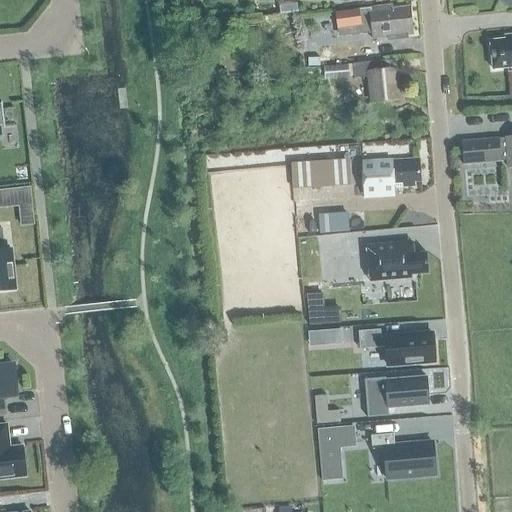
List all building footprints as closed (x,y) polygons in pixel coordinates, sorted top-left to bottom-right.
[(279,0),(282,15),(299,13),(297,0),(279,0)] [(414,37),(410,9),(395,11),(395,7),(370,10),(370,11),(336,15),(338,32),(360,29),(361,36),(373,34),(374,42),(400,39),(400,42),(409,41),(409,38),(414,37)] [(489,42),(492,70),(508,69),(509,72),(511,71),(511,36),(505,37),(505,40),(489,42)] [(399,100),(396,72),(385,73),(384,62),(353,65),(354,77),(370,76),(372,102),(399,100)] [(315,68),(316,77),(348,74),(347,65),(315,68)] [(497,140),(462,143),(463,166),(500,163),(500,162),(507,162),(507,169),(511,168),(511,138),(506,139),(506,140),(497,140)] [(363,164),(366,198),(393,196),(393,189),(413,187),(413,184),(420,184),(418,160),(363,164)] [(309,168),(310,189),(351,186),(349,165),(309,168)] [(21,226),(33,225),(29,189),(12,191),(14,207),(19,206),(21,226)] [(333,215),(334,234),(348,233),(347,214),(333,215)] [(366,247),(369,282),(411,279),(410,275),(428,274),(426,254),(413,255),(412,243),(366,247)] [(0,292),(15,291),(10,250),(0,250),(0,292)] [(320,348),(342,346),(341,331),(319,333),(320,348)] [(380,331),(358,332),(359,350),(385,348),(387,366),(434,362),(432,334),(380,338),(380,331)] [(0,415),(5,415),(3,396),(2,396),(16,394),(13,365),(0,366),(0,415)] [(385,378),(364,380),(367,418),(388,417),(388,409),(429,406),(427,378),(386,381),(385,378)] [(0,480),(25,477),(22,447),(9,448),(6,425),(0,426),(0,480)] [(394,446),(393,434),(370,436),(371,449),(383,448),(385,479),(435,475),(432,443),(394,446)]
